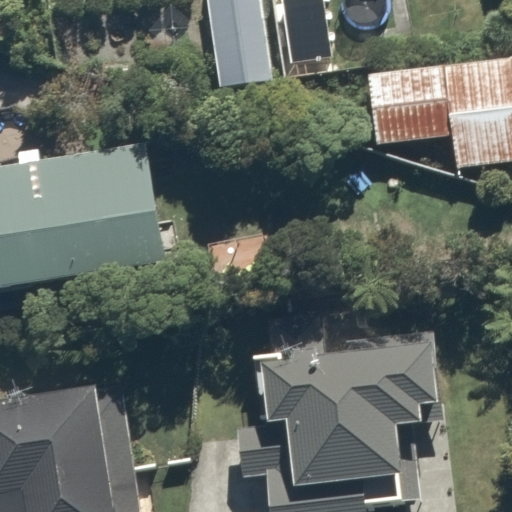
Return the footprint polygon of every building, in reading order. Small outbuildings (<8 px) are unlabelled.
[(271,100),(256,0),(210,0),(226,106),(271,100)] [(511,64),(383,78),(391,153),(469,145),(473,181),(511,176),(511,64)] [(158,157),(0,195),(0,307),(183,262),(158,157)] [(250,495),(274,493),(275,511),(433,511),(426,435),(475,430),(467,351),(262,372),(269,441),(245,444),(250,495)] [(147,511),(128,405),(0,427),(0,511),(147,511)]
